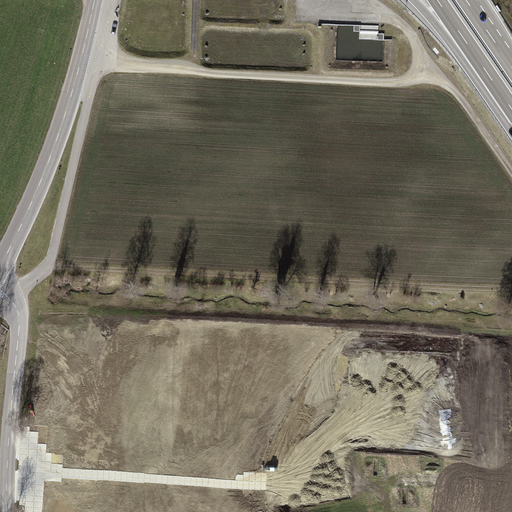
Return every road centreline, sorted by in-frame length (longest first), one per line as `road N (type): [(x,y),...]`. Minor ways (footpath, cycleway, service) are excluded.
road 1 (track): [(511,289),(49,267)]
road 2 (track): [(426,71),(401,82),(338,80),(82,56)]
road 3 (tertiary): [(0,267),(59,135),(96,0)]
road 4 (tertiary): [(0,287),(15,300),(20,321),(6,511)]
road 5 (trunk): [(415,0),(511,111)]
road 6 (track): [(426,71),(458,93),(511,171)]
road 7 (trunk): [(438,0),(511,108)]
